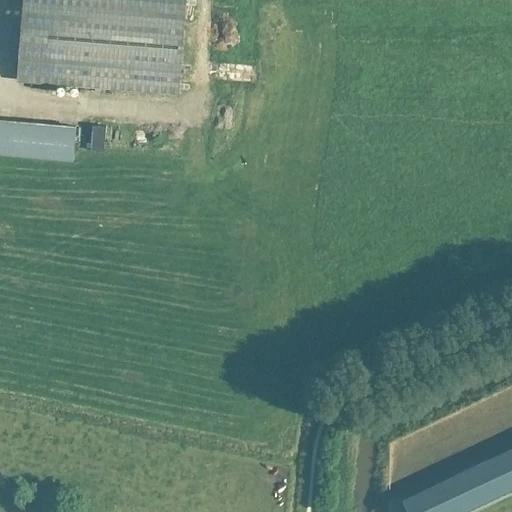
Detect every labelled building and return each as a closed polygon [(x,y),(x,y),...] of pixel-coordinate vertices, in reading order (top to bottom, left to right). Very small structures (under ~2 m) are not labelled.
[(23,0),(17,80),(177,93),(183,0),(23,0)] [(0,153),(72,159),(75,127),(0,121),(0,153)] [(104,127),(91,126),(90,151),(103,152),(104,127)] [(511,447),(481,463),(495,493),(511,484),(511,447)] [(481,463),(442,481),(456,511),(495,493),(481,463)] [(454,511),(456,511),(442,481),(402,500),(408,511),(454,511)]
